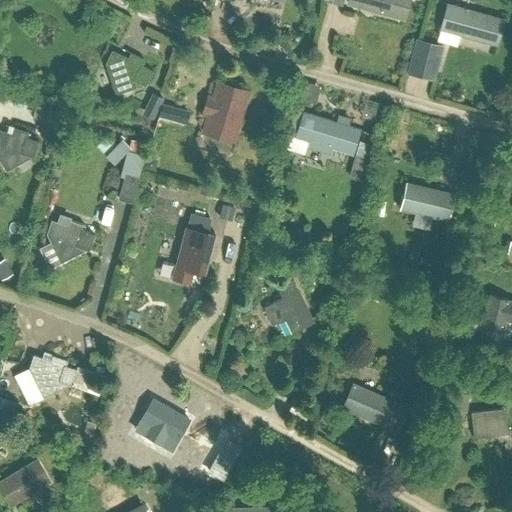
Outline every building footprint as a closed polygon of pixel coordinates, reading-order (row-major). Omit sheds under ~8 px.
[(348,0),(348,2),(404,18),(408,0),(348,0)] [(496,43),(503,20),(445,4),(438,27),(496,43)] [(407,60),(427,67),(433,49),(413,42),(407,60)] [(152,70),(142,65),(144,60),(130,53),(127,58),(111,50),(105,61),(116,92),(140,83),(144,85),(152,70)] [(245,92),(218,85),(215,95),(207,93),(200,114),(209,117),(205,130),(220,134),(221,130),(233,134),(245,92)] [(152,118),(163,97),(152,92),(141,113),(152,118)] [(331,147),(352,153),(359,129),(304,112),(296,136),(309,140),(308,146),(329,152),(331,147)] [(42,120),(39,133),(56,138),(59,124),(42,120)] [(37,140),(26,137),(28,132),(12,127),(11,133),(0,129),(0,157),(6,168),(29,155),(33,156),(37,140)] [(128,192),(133,168),(119,165),(114,190),(128,192)] [(406,183),(400,207),(448,219),(454,194),(406,183)] [(97,207),(109,208),(111,186),(100,184),(97,207)] [(69,220),(67,225),(50,219),(46,231),(61,260),(84,249),(88,250),(94,234),(83,230),(84,225),(69,220)] [(160,275),(189,282),(193,271),(204,274),(215,232),(186,225),(177,263),(163,260),(160,275)] [(45,233),(36,237),(44,256),(53,252),(45,233)] [(293,278),(277,286),(282,297),(265,305),(264,309),(271,322),(274,323),(285,318),(292,332),(315,320),(293,278)] [(477,332),(501,338),(506,319),(511,320),(511,300),(486,294),(477,332)] [(42,315),(48,332),(59,328),(53,311),(42,315)] [(77,365),(76,368),(65,365),(67,359),(51,354),(50,360),(33,354),(29,366),(43,395),(66,383),(98,394),(101,385),(89,381),(93,370),(77,365)] [(398,429),(407,407),(353,383),(343,406),(398,429)] [(284,391),(279,406),(299,412),(304,398),(284,391)] [(163,445),(169,435),(176,439),(189,418),(154,398),(141,420),(148,423),(142,434),(163,445)] [(509,432),(506,407),(473,412),(474,436),(509,432)] [(229,472),(252,436),(242,430),(238,436),(229,434),(227,438),(232,441),(228,447),(233,450),(223,468),(229,472)] [(0,480),(0,486),(11,504),(50,480),(36,459),(0,480)] [(158,511),(151,500),(141,505),(127,511),(158,511)]
